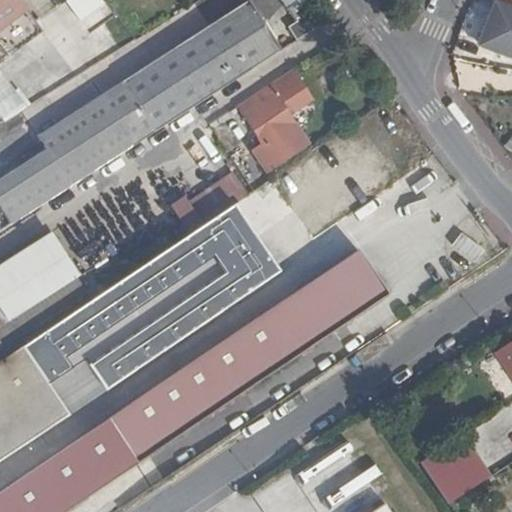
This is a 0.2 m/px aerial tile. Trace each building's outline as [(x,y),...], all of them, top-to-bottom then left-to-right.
[(0,0),(0,38),(30,15),(18,0),(0,0)] [(0,195),(17,222),(283,50),(251,0),(249,0),(124,82),(126,86),(44,137),(50,148),(0,181),(0,195)] [(103,0),(82,0),(76,5),(83,15),(103,0)] [(494,1),(493,0),(487,14),(492,16),(497,2),(494,1)] [(511,7),(497,2),(492,16),(487,14),(477,41),(511,54),(511,7)] [(299,40),(318,28),(308,13),(289,25),(299,40)] [(0,72),(48,37),(30,15),(0,38),(0,72)] [(289,63),(236,99),(245,113),(252,109),(272,137),(263,143),(275,163),(316,136),(299,113),(315,102),(289,63)] [(202,227),(260,189),(244,167),(202,196),(198,191),(183,201),(202,227)] [(0,463),(282,272),(247,222),(41,367),(26,346),(0,364),(0,463)] [(462,228),(454,239),(475,255),(483,244),(462,228)] [(0,267),(0,329),(22,315),(76,278),(47,236),(0,267)] [(0,511),(67,511),(393,294),(362,249),(148,396),(114,420),(82,444),(0,501),(0,511)] [(90,299),(76,278),(22,315),(36,336),(90,299)] [(511,340),(502,348),(511,363),(511,340)] [(460,436),(419,464),(447,505),(488,477),(460,436)] [(392,511),(386,502),(371,511),(392,511)]
